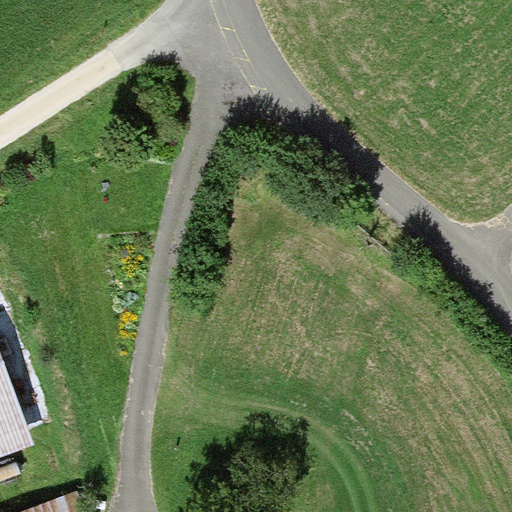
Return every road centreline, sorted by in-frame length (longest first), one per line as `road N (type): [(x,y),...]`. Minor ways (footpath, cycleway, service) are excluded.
road 1 (unclassified): [(210,0),(210,14),(340,152),(472,270),(511,317)]
road 2 (track): [(210,14),(0,137)]
